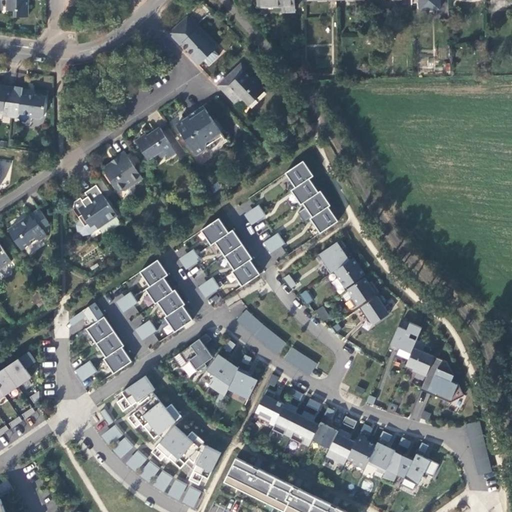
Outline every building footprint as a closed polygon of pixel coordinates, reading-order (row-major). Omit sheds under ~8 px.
[(8,0),(9,12),(16,12),(16,18),(29,18),(29,1),(28,1),(27,0),(8,0)] [(293,13),(292,0),(257,0),(258,7),(281,7),(282,13),(293,13)] [(438,0),(418,0),(419,9),(439,8),(438,0)] [(188,16),(169,34),(180,46),(182,45),(176,37),(192,23),(197,29),(199,28),(188,16)] [(218,47),(199,28),(197,29),(192,23),(176,37),(182,45),(191,54),(191,58),(199,66),(204,61),(209,66),(219,56),(214,51),(218,47)] [(225,90),(238,104),(247,95),(254,103),(265,92),(240,66),(230,75),(235,81),(225,90)] [(220,85),(225,90),(235,81),(230,75),(220,85)] [(12,115),(15,90),(6,89),(6,91),(0,91),(1,88),(0,87),(0,113),(4,114),(12,115)] [(24,91),(15,90),(12,115),(19,116),(28,117),(30,120),(38,121),(44,118),(46,97),(23,94),(24,91)] [(238,104),(236,105),(243,113),(254,103),(247,95),(238,104)] [(197,155),(207,149),(208,143),(216,144),(225,137),(205,108),(195,114),(197,115),(191,120),(189,118),(185,120),(186,121),(178,127),(197,155)] [(152,132),(147,135),(149,138),(145,140),(144,138),(137,142),(149,161),(156,156),(158,159),(167,153),(166,151),(173,147),(182,159),(188,155),(170,129),(164,133),(161,129),(154,133),(152,132)] [(208,143),(207,149),(209,152),(217,146),(216,144),(208,143)] [(143,178),(136,168),(128,155),(125,151),(116,156),(119,159),(112,164),(111,162),(105,166),(104,172),(117,190),(123,191),(143,178)] [(136,168),(142,164),(134,151),(128,155),(136,168)] [(313,176),(303,161),(286,173),(296,188),(309,179),(313,176)] [(303,204),(319,193),(309,179),(296,188),(291,191),(301,205),(303,204)] [(105,200),(111,195),(101,180),(95,183),(96,184),(83,192),(86,196),(80,200),(79,198),(71,204),(70,205),(72,208),(72,209),(78,218),(75,227),(77,232),(82,236),(90,234),(116,216),(105,200)] [(303,204),(313,217),(328,207),(330,205),(320,192),(319,193),(303,204)] [(255,208),(262,219),(266,216),(259,206),(255,208)] [(311,219),(321,234),(338,222),(328,207),(313,217),(311,219)] [(262,219),(255,208),(244,215),(251,226),(262,219)] [(31,217),(41,210),(39,209),(30,215),(31,217)] [(48,222),(41,210),(31,217),(30,215),(25,218),(27,220),(22,223),(20,221),(10,228),(10,234),(21,248),(25,249),(38,241),(41,241),(47,237),(46,235),(51,231),(48,222)] [(219,219),(201,231),(211,245),(215,243),(229,233),(219,219)] [(215,243),(225,257),(243,245),(233,231),(229,233),(215,243)] [(274,236),(281,247),(285,244),(278,234),(274,236)] [(281,247),(274,236),(264,243),(271,254),(281,247)] [(335,271),(350,261),(342,250),(346,247),(341,240),(320,254),(324,261),(322,262),(330,274),(335,271)] [(0,269),(12,262),(0,244),(0,269)] [(225,257),(235,271),(250,260),(252,259),(243,245),(225,257)] [(194,250),(190,252),(197,263),(201,260),(194,250)] [(186,270),(197,263),(190,252),(179,259),(186,270)] [(350,261),(335,271),(339,276),(337,277),(345,288),(365,275),(353,259),(350,261)] [(140,272),(150,287),(164,278),(168,275),(158,260),(140,272)] [(232,272),(243,287),(260,275),(250,260),(235,271),(232,272)] [(284,278),(291,289),(296,285),(289,275),(284,278)] [(158,302),(173,291),(164,278),(150,287),(146,289),(156,303),(158,302)] [(213,278),(208,280),(216,291),(220,288),(213,278)] [(349,300),(355,308),(378,292),(371,282),(369,284),(365,278),(347,290),(352,298),(349,300)] [(205,298),(216,291),(208,280),(198,287),(205,298)] [(158,302),(167,316),(183,306),(185,304),(175,290),(173,291),(158,302)] [(299,296),(306,306),(312,302),(305,291),(299,296)] [(131,292),(127,295),(134,306),(138,303),(131,292)] [(123,313),(134,306),(127,295),(116,302),(123,313)] [(379,295),(359,309),(365,317),(369,317),(374,325),(389,314),(383,305),(385,303),(379,295)] [(176,332),(193,321),(183,306),(167,316),(166,317),(176,332)] [(316,311),(323,321),(330,317),(323,307),(316,311)] [(238,319),(244,324),(250,316),(245,312),(238,319)] [(244,324),(250,329),(256,321),(250,316),(244,324)] [(124,346),(105,317),(87,329),(106,357),(104,359),(114,374),(132,362),(122,347),(124,346)] [(150,321),(146,323),(153,334),(157,331),(150,321)] [(250,329),(255,334),(262,326),(256,321),(250,329)] [(399,348),(411,353),(417,340),(422,328),(408,322),(405,330),(398,327),(389,349),(397,353),(399,348)] [(143,341),(153,334),(146,323),(135,331),(143,341)] [(338,323),(332,327),(336,334),(342,329),(338,323)] [(255,334),(261,339),(268,331),(262,326),(255,334)] [(261,339),(267,344),(274,336),(268,331),(261,339)] [(207,333),(179,353),(186,363),(190,360),(198,372),(207,365),(205,363),(214,357),(204,344),(212,339),(207,333)] [(267,344),(273,349),(280,341),(274,336),(267,344)] [(422,352),(426,344),(417,340),(411,353),(406,365),(417,370),(416,372),(426,376),(434,357),(422,352)] [(273,349),(279,354),(285,346),(280,341),(273,349)] [(285,358),(292,362),(297,353),(291,349),(285,358)] [(292,362),(298,366),(304,357),(297,353),(292,362)] [(227,360),(219,354),(201,378),(225,396),(228,390),(239,368),(231,363),(230,364),(226,361),(227,360)] [(251,358),(245,355),(242,361),(248,364),(251,358)] [(298,366),(304,370),(310,361),(304,357),(298,366)] [(426,376),(422,386),(437,392),(435,396),(450,402),(464,395),(458,384),(451,381),(454,375),(447,362),(434,357),(426,376)] [(0,398),(31,378),(18,359),(0,371),(0,398)] [(86,364),(93,374),(97,372),(90,361),(86,364)] [(304,370),(310,374),(316,365),(310,361),(304,370)] [(93,374),(86,364),(76,371),(83,381),(93,374)] [(239,368),(228,390),(238,395),(239,393),(249,398),(258,380),(247,375),(248,372),(239,368)] [(274,387),(278,377),(272,374),(267,384),(274,387)] [(142,424),(154,439),(182,417),(172,404),(166,409),(153,392),(155,390),(145,376),(122,393),(125,397),(124,398),(117,403),(123,412),(132,406),(134,409),(126,416),(136,428),(142,424)] [(357,385),(355,390),(363,394),(365,389),(357,385)] [(274,399),(277,394),(268,389),(257,412),(269,418),(270,414),(278,419),(286,404),(274,399)] [(300,392),(293,389),(290,395),(297,399),(300,392)] [(412,418),(421,420),(428,392),(419,390),(412,418)] [(31,396),(34,403),(41,400),(38,393),(31,396)] [(317,402),(310,398),(307,405),(314,408),(317,402)] [(278,419),(276,422),(287,427),(288,426),(295,429),(302,416),(292,411),(294,406),(287,402),(286,404),(278,419)] [(23,415),(26,419),(35,413),(32,409),(23,415)] [(104,410),(100,413),(108,426),(113,423),(104,410)] [(428,421),(431,413),(423,410),(420,418),(428,421)] [(312,415),(304,411),(302,416),(295,429),(294,431),(305,436),(306,435),(313,438),(320,424),(310,420),(312,415)] [(353,429),(356,421),(345,416),(342,424),(353,429)] [(10,424),(12,428),(22,421),(19,417),(10,424)] [(320,424),(313,438),(312,440),(330,449),(338,431),(321,422),(320,424)] [(468,425),(480,475),(490,473),(478,422),(468,425)] [(361,431),(367,434),(370,428),(364,425),(361,431)] [(0,430),(0,436),(9,430),(6,426),(0,430)] [(114,426),(110,429),(118,439),(122,436),(114,426)] [(185,464),(191,469),(187,479),(199,485),(203,476),(209,479),(221,453),(204,445),(203,444),(204,443),(192,432),(187,437),(175,426),(152,452),(161,461),(166,456),(181,469),(185,464)] [(108,447),(118,439),(110,429),(101,437),(108,447)] [(339,430),(338,431),(330,449),(326,456),(344,465),(347,458),(355,443),(346,438),(348,434),(339,430)] [(380,438),(389,442),(392,436),(383,431),(380,438)] [(359,435),(355,443),(347,458),(357,463),(355,465),(364,469),(367,463),(376,446),(363,440),(365,438),(359,435)] [(402,437),(399,444),(408,448),(411,441),(402,437)] [(125,438),(121,441),(129,451),(133,448),(125,438)] [(120,459),(129,451),(121,441),(111,450),(120,459)] [(376,446),(367,463),(385,471),(396,451),(378,442),(376,446)] [(418,450),(424,454),(428,446),(422,443),(418,450)] [(413,460),(396,451),(385,471),(384,473),(395,479),(398,474),(405,477),(413,460)] [(137,452),(134,455),(143,464),(147,460),(137,452)] [(413,460),(405,477),(401,485),(413,491),(422,472),(433,477),(439,465),(416,454),(413,460)] [(135,473),(143,464),(134,455),(125,464),(135,473)] [(346,511),(236,458),(224,482),(238,489),(240,484),(247,487),(245,491),(244,491),(244,492),(245,492),(247,488),(253,491),(251,496),(278,509),(280,504),(286,507),(285,511),(284,511),(285,511),(287,508),(293,511),(292,511),(346,511)] [(149,462),(146,466),(156,474),(159,470),(149,462)] [(149,484),(156,474),(146,466),(139,476),(149,484)] [(162,472),(159,476),(170,482),(172,478),(162,472)] [(163,493),(170,482),(159,476),(152,486),(163,493)] [(0,495),(15,491),(8,480),(0,485),(0,495)] [(176,480),(173,484),(185,490),(187,486),(176,480)] [(179,501),(185,490),(173,484),(167,495),(179,501)] [(190,487),(188,492),(199,497),(201,493),(190,487)] [(193,508),(199,497),(188,492),(182,503),(193,508)]
